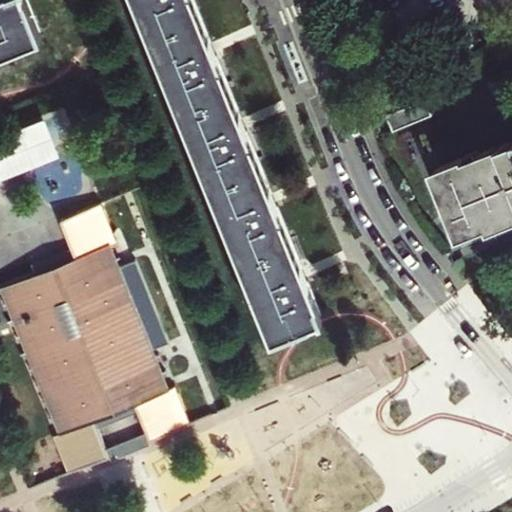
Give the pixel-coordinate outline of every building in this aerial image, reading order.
[(0,0),(0,44),(36,30),(37,32),(40,31),(27,0),(0,0)] [(139,0),(202,153),(273,328),(271,329),(272,332),(318,313),(318,315),(321,314),(307,277),(302,265),(289,234),(277,204),(273,193),(253,143),(246,126),(242,116),(228,82),(217,53),(213,43),(195,0),(139,0)] [(433,96),(395,114),(402,128),(439,110),(433,96)] [(0,172),(62,149),(51,119),(0,138),(0,172)] [(478,153),(445,165),(471,234),(496,224),(497,227),(511,220),(511,143),(479,156),(478,153)] [(113,238),(0,282),(0,301),(51,423),(42,427),(56,462),(103,444),(101,437),(93,415),(133,399),(141,421),(144,428),(192,409),(177,374),(168,377),(113,238)] [(101,437),(103,444),(105,449),(146,433),(144,428),(141,421),(101,437)]
